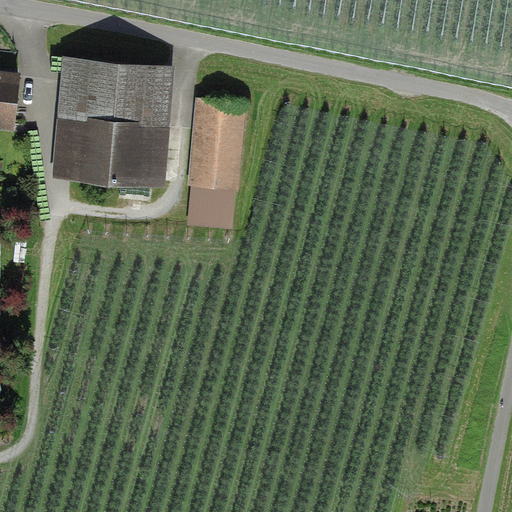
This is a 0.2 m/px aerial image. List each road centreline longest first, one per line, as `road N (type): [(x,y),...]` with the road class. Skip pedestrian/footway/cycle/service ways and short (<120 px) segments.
road 1 (residential): [(511,110),(3,0)]
road 2 (residential): [(483,511),(511,375)]
